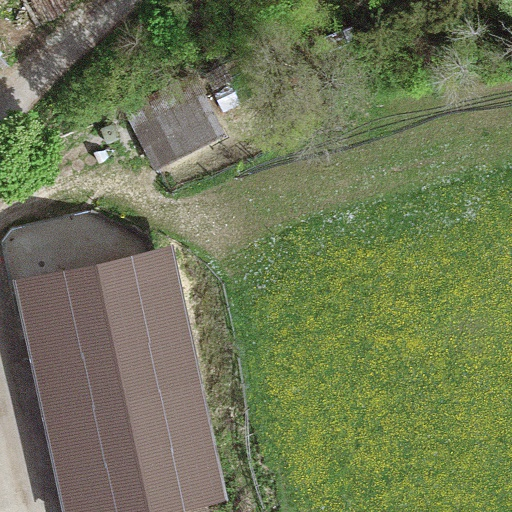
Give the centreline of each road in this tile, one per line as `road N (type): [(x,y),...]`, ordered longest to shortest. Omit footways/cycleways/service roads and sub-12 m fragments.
road 1 (unclassified): [(129,0),(0,118)]
road 2 (unclassified): [(0,368),(41,511)]
